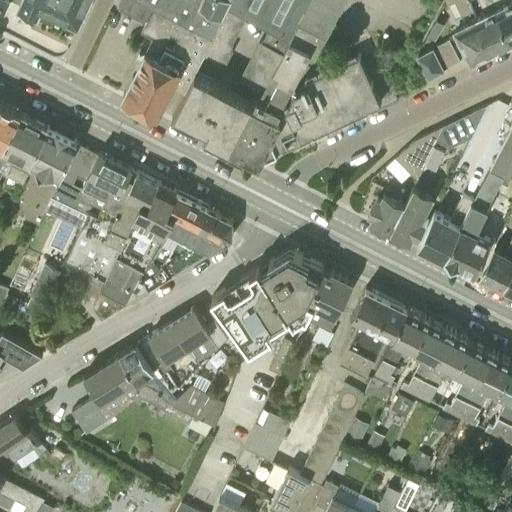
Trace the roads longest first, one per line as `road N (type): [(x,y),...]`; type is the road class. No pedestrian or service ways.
road 1 (residential): [(279,205),(261,238),(233,261),(0,410)]
road 2 (residential): [(279,205),(288,180),(318,154),(511,65)]
road 3 (secondary): [(511,323),(279,205)]
road 4 (secondary): [(279,205),(62,94)]
